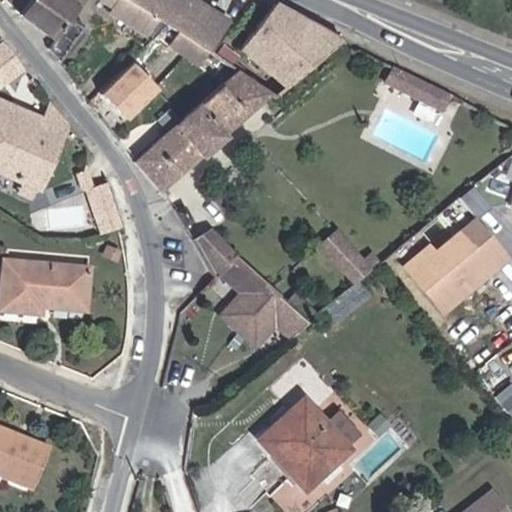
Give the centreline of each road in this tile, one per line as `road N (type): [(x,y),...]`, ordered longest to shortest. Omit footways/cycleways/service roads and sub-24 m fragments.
road 1 (residential): [(0,6),(127,176),(150,321),(134,417)]
road 2 (primary): [(315,0),(511,81)]
road 3 (residential): [(0,364),(134,417)]
